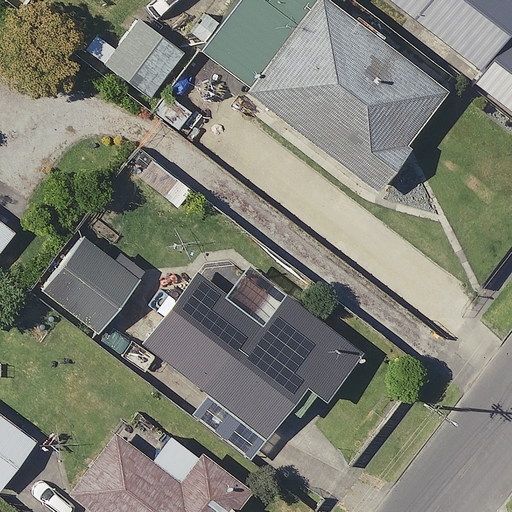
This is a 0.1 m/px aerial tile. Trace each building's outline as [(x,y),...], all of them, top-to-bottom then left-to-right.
[(429,86),(314,0),(215,0),(183,42),(245,88),(241,93),(357,181),(429,86)] [(508,0),(383,0),(465,63),(458,72),(508,111),(511,106),(511,39),(491,23),(508,0)] [(169,48),(121,15),(91,59),(138,92),(169,48)] [(122,270),(66,229),(28,281),(85,322),(122,270)] [(246,318),(178,267),(127,336),(252,429),(273,402),(283,410),(300,387),(311,395),(346,348),(267,290),(246,318)] [(0,462),(20,435),(0,419),(0,462)] [(211,511),(235,482),(161,424),(135,456),(98,428),(53,485),(87,511),(211,511)]
